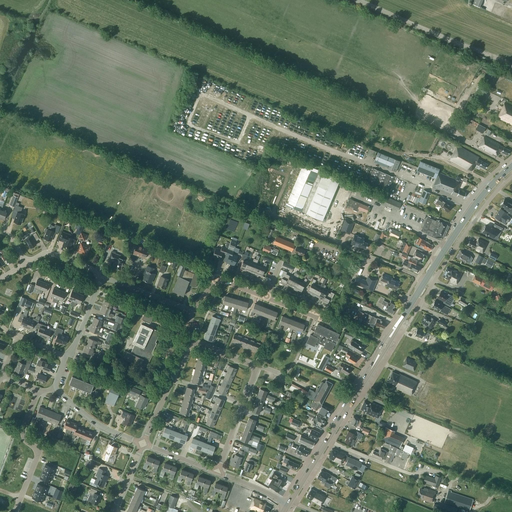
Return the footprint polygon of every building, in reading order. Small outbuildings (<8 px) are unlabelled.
[(493,78),(496,72),(490,70),(488,76),(493,78)] [(467,112),(474,98),(469,95),(462,109),(467,112)] [(511,124),(511,105),(504,102),(497,117),(511,124)] [(484,137),(478,148),(492,155),(496,157),(499,151),(507,155),(510,150),(499,145),(484,137)] [(479,157),(457,145),(449,160),(468,170),(468,169),(472,171),(475,164),(485,169),(487,164),(482,161),(478,159),(479,157)] [(371,148),(368,155),(376,157),(378,150),(371,148)] [(387,167),(387,168),(396,171),(400,161),(391,157),(378,152),(374,162),(387,167)] [(439,168),(420,161),(416,170),(435,178),(439,168)] [(387,194),(394,177),(374,168),(367,185),(387,194)] [(439,172),(433,187),(451,194),(451,193),(463,198),(466,193),(458,189),(461,181),(459,180),(460,177),(457,176),(456,179),(439,172)] [(321,220),(338,179),(325,173),(307,214),(321,220)] [(383,195),(360,186),(357,193),(380,202),(397,210),(400,205),(405,207),(406,204),(401,202),(401,203),(383,195)] [(419,201),(425,204),(430,192),(423,190),(419,201)] [(18,197),(13,195),(9,205),(14,207),(18,197)] [(441,207),(444,210),(445,209),(448,212),(452,206),(449,205),(449,204),(445,202),(439,197),(435,203),(441,207)] [(500,205),(504,208),(503,209),(511,214),(511,212),(511,202),(510,201),(509,203),(504,199),(500,205)] [(357,202),(356,204),(355,207),(354,206),(352,209),(357,212),(358,210),(360,211),(360,210),(366,213),(369,207),(357,202)] [(21,224),(25,214),(20,213),(22,208),(16,205),(13,212),(17,213),(14,221),(21,224)] [(500,209),(495,217),(501,221),(505,224),(510,217),(506,214),(507,213),(500,209)] [(390,216),(388,221),(397,225),(399,219),(390,216)] [(447,225),(442,222),(438,221),(438,220),(437,220),(436,221),(432,219),(426,233),(440,240),(442,236),(444,237),(449,226),(447,225)] [(77,221),(75,224),(76,224),(74,228),(82,231),(84,224),(77,221)] [(485,234),(486,235),(486,234),(493,238),(497,231),(500,233),(503,228),(494,223),(492,228),(490,226),(489,228),(485,226),(482,232),(485,234)] [(61,226),(55,224),(53,231),(48,229),(46,229),(45,229),(44,231),(45,232),(46,233),(44,238),(51,241),(54,233),(57,234),(61,226)] [(398,239),(400,234),(392,230),(389,235),(398,239)] [(74,241),(74,240),(73,240),(73,239),(71,238),(71,237),(70,235),(61,231),(58,240),(64,242),(63,246),(69,248),(71,244),(72,243),(73,243),(74,242),(74,241)] [(30,248),(36,244),(35,241),(39,239),(36,232),(31,235),(31,236),(25,239),(30,248)] [(78,239),(85,241),(87,235),(81,232),(78,239)] [(354,234),(351,244),(361,247),(361,246),(366,248),(366,249),(368,243),(363,241),(364,238),(354,234)] [(429,243),(429,242),(418,237),(415,243),(423,247),(423,248),(430,251),(432,245),(429,243)] [(292,252),(292,253),(294,253),(294,254),(296,255),(297,254),(297,255),(298,254),(303,256),(305,250),(295,246),(295,244),(278,238),(275,245),(292,252)] [(482,253),(488,243),(478,238),(476,244),(469,240),(467,244),(471,246),(471,247),(475,249),(475,250),(482,253)] [(228,249),(226,254),(229,256),(227,262),(234,265),(237,256),(232,254),(234,251),(233,250),(236,242),(231,240),(230,243),(228,249)] [(216,247),(212,257),(219,259),(222,253),(226,254),(228,249),(230,243),(227,242),(225,246),(226,246),(225,248),(222,246),(221,249),(216,247)] [(78,251),(86,255),(89,246),(81,243),(78,251)] [(139,256),(142,247),(137,244),(133,254),(139,256)] [(268,254),(271,247),(265,244),(261,251),(268,254)] [(148,249),(142,247),(139,256),(145,258),(148,249)] [(456,257),(462,260),(466,262),(470,255),(460,250),(456,257)] [(415,266),(416,265),(417,260),(422,263),(426,255),(416,251),(412,258),(408,256),(406,260),(408,261),(408,262),(415,266)] [(7,252),(1,255),(4,261),(10,258),(7,252)] [(111,252),(109,257),(115,260),(113,266),(120,269),(122,265),(123,266),(124,265),(125,264),(124,263),(123,263),(124,260),(123,260),(124,257),(120,256),(120,255),(111,252)] [(497,256),(491,252),(488,257),(495,260),(497,256)] [(243,271),(245,271),(249,262),(245,261),(247,256),(243,254),(240,259),(243,260),(240,267),(243,269),(243,271)] [(486,265),(487,264),(489,260),(484,257),(478,254),(474,262),(480,264),(481,262),(486,265)] [(257,255),(256,259),(251,272),(254,273),(253,275),(256,276),(259,266),(256,265),(260,256),(257,255)] [(248,270),(251,272),(256,259),(254,258),(252,263),(249,262),(245,271),(247,272),(248,270)] [(402,263),(410,266),(409,267),(417,272),(420,267),(416,265),(415,266),(408,262),(408,261),(406,260),(404,259),(402,263)] [(262,267),(259,266),(256,276),(258,276),(259,275),(262,276),(265,268),(267,263),(264,262),(262,267)] [(145,276),(143,280),(151,283),(152,279),(153,279),(155,274),(152,273),(154,268),(147,266),(144,275),(145,276)] [(462,273),(454,269),(454,271),(447,268),(442,276),(450,280),(450,281),(456,284),(462,273)] [(179,277),(173,291),(184,295),(188,284),(195,287),(200,275),(185,270),(182,278),(179,277)] [(279,282),(285,285),(290,276),(286,274),(287,272),(284,270),(281,276),(282,277),(279,282)] [(288,284),(291,286),(297,274),(295,273),(292,278),(290,276),(285,285),(287,286),(288,284)] [(291,286),(294,287),(293,289),(295,290),(300,281),(296,280),(299,275),(297,274),(291,286)] [(381,280),(387,283),(386,286),(389,287),(390,286),(396,289),(399,282),(391,278),(391,277),(384,274),(381,280)] [(482,281),(483,279),(475,274),(472,281),(480,285),(482,281)] [(157,285),(165,288),(168,279),(161,276),(157,285)] [(357,278),(355,282),(355,283),(364,287),(364,288),(371,291),(376,279),(369,276),(367,282),(357,278)] [(482,281),(480,285),(491,290),(495,282),(484,277),(483,279),(482,281)] [(303,283),(300,281),(295,290),(297,291),(298,290),(301,291),(305,284),(307,279),(305,278),(303,283)] [(316,280),(314,279),(312,278),(311,281),(312,282),(311,284),(307,291),(310,293),(310,294),(312,295),(316,286),(313,285),(316,280)] [(39,293),(43,281),(37,279),(34,287),(38,288),(36,292),(39,293)] [(49,284),(43,281),(39,293),(41,294),(42,290),(46,292),(49,284)] [(319,288),(316,286),(312,295),(314,297),(315,295),(318,296),(324,284),(322,283),(319,288)] [(326,285),(324,284),(318,296),(321,298),(320,300),(322,301),(327,291),(326,291),(326,292),(323,290),(326,285)] [(54,287),(50,296),(54,298),(52,301),(54,302),(59,290),(54,287)] [(65,292),(59,290),(54,302),(57,303),(58,300),(62,301),(65,292)] [(71,304),(73,305),(78,293),(72,291),(69,299),(72,301),(71,304)] [(330,293),(327,291),(322,301),(327,303),(330,298),(331,299),(334,293),(331,292),(330,293)] [(444,301),(446,299),(450,301),(452,296),(448,294),(447,295),(445,294),(440,292),(437,297),(444,301)] [(75,306),(76,303),(80,304),(84,295),(78,293),(73,305),(75,306)] [(225,296),(223,303),(222,304),(221,304),(220,307),(224,308),(225,304),(229,305),(231,297),(225,296)] [(392,312),(393,312),(393,311),(393,310),(394,309),(393,309),(396,303),(391,301),(389,304),(388,303),(383,300),(384,298),(381,296),(378,302),(381,303),(386,306),(384,309),(385,310),(386,311),(387,311),(388,311),(392,313),(392,312)] [(229,305),(227,309),(230,310),(231,306),(234,307),(236,299),(231,297),(229,305)] [(344,311),(349,299),(344,297),(338,309),(344,311)] [(105,299),(103,305),(111,309),(113,304),(117,306),(118,303),(113,301),(113,302),(105,299)] [(120,304),(129,307),(131,303),(122,299),(120,304)] [(242,301),(236,299),(234,307),(233,311),(235,312),(237,307),(240,308),(242,301)] [(33,302),(26,300),(24,305),(31,308),(33,302)] [(241,313),(242,309),(246,310),(248,302),(242,301),(240,308),(239,313),(241,313)] [(432,305),(432,306),(436,309),(439,311),(441,307),(445,310),(447,307),(444,305),(442,307),(441,306),(442,305),(439,303),(435,301),(433,303),(432,305)] [(254,312),(258,313),(260,305),(255,303),(252,311),(250,315),(253,316),(254,312)] [(114,315),(110,313),(111,309),(103,305),(100,312),(108,315),(108,316),(112,317),(114,315)] [(266,308),(260,305),(258,313),(256,317),(258,318),(260,314),(263,315),(266,308)] [(272,310),(266,308),(263,315),(261,319),(264,320),(265,316),(269,317),(272,310)] [(277,312),(272,310),(269,317),(267,322),(269,322),(271,318),(274,320),(277,312)] [(382,321),(382,319),(377,318),(377,319),(374,317),(374,316),(365,313),(365,314),(362,312),(359,311),(355,320),(361,323),(362,319),(371,323),(372,321),(375,323),(374,324),(380,327),(380,326),(384,328),(386,323),(382,321)] [(20,325),(26,327),(29,319),(26,317),(27,315),(21,313),(18,321),(21,322),(20,325)] [(141,323),(132,343),(135,344),(130,353),(127,351),(124,359),(140,366),(141,365),(147,368),(151,357),(152,356),(153,355),(154,355),(154,354),(153,354),(153,355),(151,353),(154,348),(153,348),(160,332),(148,326),(150,323),(151,323),(153,317),(145,313),(142,319),(143,320),(142,323),(141,323)] [(431,318),(425,315),(421,322),(424,324),(423,325),(426,327),(427,325),(431,328),(436,320),(431,317),(431,318)] [(218,324),(220,319),(212,316),(210,321),(218,324)] [(282,324),(285,325),(288,318),(282,316),(279,323),(278,327),(280,328),(282,324)] [(106,324),(107,321),(102,320),(94,317),(92,324),(100,327),(102,323),(106,324)] [(29,319),(26,327),(31,330),(33,327),(36,328),(37,326),(38,322),(39,320),(33,318),(32,320),(29,319)] [(288,318),(285,325),(283,329),(286,330),(287,326),(290,327),(293,320),(288,318)] [(299,322),(293,320),(290,327),(289,332),(291,333),(293,328),(296,330),(299,322)] [(216,330),(218,324),(210,321),(208,327),(216,330)] [(44,325),(38,322),(37,326),(36,328),(39,329),(37,334),(42,337),(46,328),(43,327),(44,325)] [(121,324),(115,322),(112,328),(118,331),(121,324)] [(304,324),(299,322),(296,330),(294,334),(297,335),(298,330),(301,332),(302,331),(304,325),(304,324)] [(99,331),(100,327),(92,324),(89,330),(97,333),(97,334),(102,336),(103,333),(99,331)] [(317,324),(314,331),(315,331),(313,336),(310,335),(307,342),(314,346),(316,342),(324,346),(323,347),(331,351),(335,343),(336,341),(339,334),(317,324)] [(49,329),(46,328),(42,337),(48,339),(50,334),(53,335),(56,329),(50,327),(49,329)] [(61,334),(63,330),(57,327),(54,334),(57,336),(55,341),(59,342),(60,342),(65,344),(68,337),(61,334)] [(215,332),(216,330),(208,327),(206,332),(214,335),(215,332)] [(432,336),(428,335),(424,333),(425,332),(417,329),(415,335),(418,336),(418,337),(422,338),(423,336),(430,339),(432,336)] [(111,342),(114,335),(108,332),(105,340),(111,342)] [(206,332),(204,338),(212,341),(213,338),(215,339),(216,336),(215,336),(214,335),(206,332)] [(231,342),(238,345),(241,337),(242,336),(238,335),(238,336),(234,334),(231,342)] [(245,348),(248,340),(248,338),(245,337),(244,338),(241,337),(238,345),(245,348)] [(88,338),(86,344),(94,348),(96,344),(100,345),(101,342),(97,340),(96,341),(88,338)] [(245,348),(251,350),(254,342),(254,341),(251,340),(250,341),(248,340),(245,348)] [(355,343),(352,340),(350,344),(353,346),(353,345),(355,346),(353,349),(360,353),(363,347),(356,344),(355,343)] [(256,352),(259,344),(260,345),(260,343),(257,342),(257,343),(254,342),(251,350),(256,352)] [(93,352),(94,348),(86,344),(83,351),(91,354),(91,355),(96,357),(97,354),(93,352)] [(357,358),(353,356),(353,355),(347,352),(348,350),(343,347),(341,351),(346,354),(346,355),(347,356),(346,356),(345,357),(346,359),(354,364),(357,358)] [(198,356),(197,362),(205,365),(206,365),(207,362),(206,362),(207,358),(198,356)] [(25,359),(23,363),(19,361),(15,370),(22,373),(25,367),(28,368),(31,362),(31,361),(31,359),(26,357),(25,359)] [(414,371),(417,362),(406,357),(403,366),(414,371)] [(40,371),(41,369),(49,371),(51,365),(40,360),(38,365),(37,365),(35,369),(40,371)] [(205,368),(204,368),(205,365),(197,362),(195,369),(203,371),(205,371),(205,368)] [(348,374),(351,369),(344,365),(341,363),(337,369),(340,371),(341,370),(348,374)] [(229,366),(226,372),(234,376),(237,369),(229,366)] [(44,383),(47,376),(40,373),(40,371),(35,369),(33,373),(37,375),(35,380),(44,383)] [(203,375),(203,371),(195,369),(193,375),(202,378),(203,378),(204,375),(203,375)] [(226,372),(224,379),(231,382),(234,376),(226,372)] [(399,375),(392,372),(388,382),(393,385),(390,390),(393,391),(394,389),(393,389),(394,387),(411,395),(417,382),(399,374),(399,375)] [(201,381),(202,378),(193,375),(192,382),(200,384),(201,384),(202,381),(201,381)] [(77,378),(72,376),(69,384),(74,386),(77,378)] [(74,386),(80,389),(83,380),(77,378),(74,386)] [(224,379),(221,386),(228,389),(231,382),(224,379)] [(85,391),(88,382),(83,380),(80,389),(85,391)] [(321,404),(332,383),(326,380),(324,383),(322,382),(318,387),(317,387),(315,392),(309,389),(306,396),(315,401),(321,404)] [(94,385),(88,382),(85,391),(90,393),(94,385)] [(148,398),(139,394),(140,391),(131,386),(127,394),(137,399),(138,397),(140,397),(136,406),(140,408),(141,406),(144,408),(148,398)] [(225,395),(228,389),(221,386),(218,392),(225,395)] [(195,389),(187,387),(185,393),(195,395),(195,393),(194,393),(195,389)] [(105,402),(114,405),(120,391),(111,388),(105,402)] [(266,394),(267,391),(260,388),(258,394),(265,397),(269,398),(270,396),(266,394)] [(194,397),(195,395),(185,393),(183,399),(193,402),(193,400),(192,399),(193,396),(194,397)] [(269,398),(265,397),(258,394),(256,400),(263,402),(264,399),(268,401),(268,400),(269,398)] [(217,397),(214,404),(222,406),(225,400),(217,397)] [(183,399),(182,407),(191,409),(192,406),(191,406),(191,403),(193,403),(193,402),(183,399)] [(262,405),(263,402),(256,400),(254,405),(261,408),(264,409),(265,407),(262,405)] [(364,401),(361,409),(366,411),(365,412),(367,412),(366,413),(378,419),(383,407),(371,402),(370,403),(364,401)] [(321,404),(320,404),(317,402),(313,408),(317,410),(319,407),(320,408),(317,413),(327,418),(332,410),(321,404)] [(219,413),(222,406),(214,404),(212,410),(219,413)] [(259,413),(261,408),(254,405),(252,411),(259,413)] [(36,416),(41,418),(45,408),(40,406),(36,416)] [(180,413),(188,415),(188,416),(189,416),(190,413),(189,412),(190,409),(191,410),(191,409),(182,407),(180,413)] [(51,411),(45,408),(41,418),(47,421),(51,411)] [(216,420),(219,413),(212,410),(209,417),(216,420)] [(47,421),(52,422),(55,413),(51,411),(47,421)] [(130,425),(134,415),(128,413),(123,411),(121,416),(126,418),(125,419),(124,419),(122,423),(126,425),(126,424),(130,425)] [(311,420),(312,419),(311,420),(314,421),(312,424),(321,428),(323,424),(325,421),(320,418),(321,417),(317,416),(315,418),(314,418),(315,415),(308,411),(306,416),(308,417),(307,418),(311,420)] [(61,415),(55,413),(52,422),(58,425),(61,415)] [(350,424),(356,426),(361,429),(361,428),(364,421),(364,420),(359,418),(353,416),(350,424)] [(209,417),(206,424),(213,427),(216,420),(209,417)] [(255,423),(256,420),(249,417),(247,423),(254,426),(257,427),(258,424),(255,423)] [(299,421),(293,418),(290,423),(297,426),(299,421)] [(65,432),(68,433),(72,422),(67,420),(64,427),(67,429),(65,432)] [(71,430),(75,432),(77,427),(78,424),(72,422),(68,433),(70,434),(71,430)] [(252,431),(254,426),(247,423),(245,428),(252,431)] [(82,429),(77,427),(75,432),(72,438),(74,439),(76,435),(79,436),(82,429)] [(165,427),(164,431),(162,435),(168,437),(171,429),(165,427)] [(172,427),(171,429),(168,437),(173,439),(176,431),(174,430),(175,428),(172,427)] [(392,434),(394,430),(386,427),(381,439),(400,447),(403,439),(392,434)] [(245,428),(243,434),(250,437),(253,438),(254,436),(251,434),(252,431),(245,428)] [(319,432),(312,428),(311,430),(307,428),(306,430),(308,431),(310,432),(308,436),(316,440),(319,432)] [(81,441),(83,442),(88,431),(82,429),(79,436),(82,437),(81,441)] [(183,429),(183,431),(182,433),(179,441),(184,443),(187,436),(184,434),(186,430),(183,429)] [(179,441),(182,433),(183,431),(180,430),(179,432),(176,431),(173,439),(179,441)] [(93,433),(88,431),(83,442),(85,443),(87,439),(90,441),(93,433)] [(347,436),(344,441),(353,446),(357,438),(360,439),(363,434),(356,431),(355,435),(348,431),(346,435),(347,436)] [(294,436),(287,433),(285,438),(292,441),(294,436)] [(249,439),(253,440),(253,438),(250,437),(243,434),(241,440),(247,442),(249,439)] [(314,441),(301,435),(298,441),(312,447),(314,441)] [(190,445),(195,448),(198,440),(200,437),(197,436),(196,439),(193,438),(193,439),(190,445)] [(195,448),(201,450),(204,442),(198,440),(195,448)] [(209,444),(204,442),(201,450),(206,452),(209,444)] [(406,443),(404,450),(412,453),(415,446),(406,443)] [(112,462),(113,458),(113,457),(117,447),(110,444),(108,450),(107,449),(103,458),(112,462)] [(215,446),(209,444),(206,452),(212,454),(215,446)] [(396,448),(396,447),(391,445),(388,452),(380,448),(378,453),(374,451),(372,455),(374,456),(373,457),(382,460),(382,458),(385,459),(385,461),(390,463),(392,459),(393,459),(394,455),(404,458),(406,452),(400,450),(401,449),(396,448)] [(300,446),(299,447),(298,449),(296,453),(301,455),(302,454),(307,456),(309,451),(304,449),(304,448),(300,446)] [(48,457),(58,461),(61,453),(51,449),(48,457)] [(362,463),(345,455),(346,453),(341,451),(341,452),(340,452),(333,449),(332,449),(328,458),(334,460),(333,461),(341,464),(343,460),(347,462),(345,465),(358,471),(362,463)] [(231,457),(229,463),(231,464),(238,467),(241,458),(243,459),(245,452),(240,450),(239,453),(238,455),(235,454),(234,458),(231,457)] [(145,467),(151,469),(155,459),(149,457),(145,467)] [(285,458),(283,462),(285,463),(285,462),(287,463),(285,466),(288,467),(288,468),(290,469),(290,468),(291,469),(291,467),(297,469),(299,464),(293,462),(294,462),(288,460),(289,459),(285,458)] [(85,466),(91,469),(94,462),(87,459),(85,466)] [(253,460),(250,459),(248,463),(247,462),(244,469),(250,472),(253,464),(252,464),(253,460)] [(160,461),(156,471),(162,474),(166,464),(160,461)] [(43,471),(53,475),(56,468),(45,464),(43,471)] [(162,474),(169,476),(173,466),(166,464),(162,474)] [(105,471),(99,468),(96,476),(98,476),(96,480),(94,483),(95,483),(98,485),(99,485),(104,487),(106,483),(105,482),(107,476),(103,474),(105,471)] [(180,481),(184,471),(178,468),(174,478),(180,481)] [(330,476),(330,474),(325,472),(321,470),(317,478),(322,481),(321,482),(325,484),(324,485),(329,488),(331,484),(333,486),(334,484),(337,478),(331,475),(330,476)] [(53,475),(43,471),(40,478),(50,482),(53,475)] [(191,473),(184,471),(180,481),(187,484),(191,473)] [(280,478),(278,477),(279,475),(273,471),(271,474),(272,475),(270,478),(272,479),(269,486),(271,487),(271,488),(273,489),(274,489),(279,492),(284,482),(279,479),(280,478)] [(198,488),(202,478),(195,475),(191,485),(198,488)] [(433,485),(438,487),(441,477),(436,476),(435,478),(426,475),(423,482),(433,485)] [(360,480),(352,476),(347,485),(355,489),(360,480)] [(204,491),(208,480),(202,478),(198,488),(204,491)] [(220,485),(213,482),(209,492),(216,495),(220,485)] [(359,486),(366,490),(369,485),(361,482),(359,486)] [(45,495),(48,488),(38,484),(35,491),(45,495)] [(220,485),(216,495),(222,498),(226,487),(220,485)] [(137,487),(135,492),(142,496),(144,497),(145,494),(143,494),(145,490),(137,487)] [(97,504),(101,496),(96,493),(97,490),(91,488),(89,493),(90,494),(87,500),(91,501),(97,504)] [(311,488),(306,497),(311,500),(320,506),(326,496),(316,491),(311,488)] [(435,492),(425,488),(425,490),(419,488),(417,496),(422,498),(422,499),(432,503),(435,492)] [(446,498),(444,502),(469,511),(473,499),(450,492),(450,491),(448,490),(446,498)] [(45,495),(35,491),(32,497),(42,502),(45,495)] [(142,496),(135,492),(132,498),(140,501),(141,499),(143,499),(144,497),(142,496)] [(173,508),(177,498),(170,495),(166,505),(173,508)] [(138,505),(140,501),(132,498),(129,504),(137,508),(140,509),(141,506),(138,505)] [(267,511),(270,507),(265,505),(266,504),(254,498),(249,508),(257,511),(267,511)] [(434,503),(433,508),(439,510),(439,511),(441,511),(455,511),(457,508),(442,503),(441,505),(434,503)]
